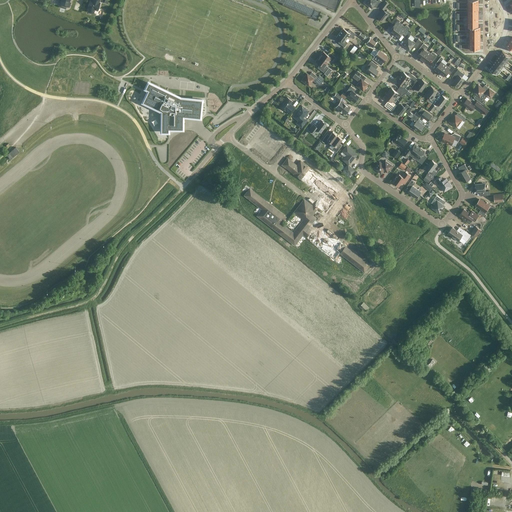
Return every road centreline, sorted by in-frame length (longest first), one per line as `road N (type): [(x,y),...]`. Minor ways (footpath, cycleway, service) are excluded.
road 1 (residential): [(428,138),(460,190),(441,224),(364,172),(362,147),(344,126)]
road 2 (track): [(0,326),(89,301),(125,245),(182,187)]
road 3 (residential): [(182,187),(288,82)]
